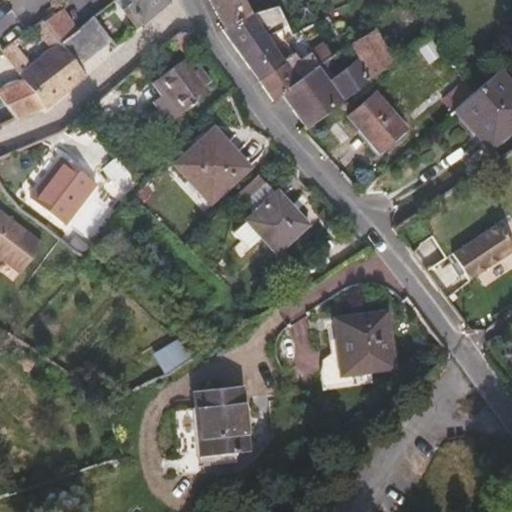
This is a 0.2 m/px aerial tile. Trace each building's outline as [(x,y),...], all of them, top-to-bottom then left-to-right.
[(129,0),(132,2),(122,10),(125,14),(121,18),(125,23),(129,19),(137,28),(142,24),(169,2),(169,0),(129,0)] [(209,0),(225,29),(252,14),(244,0),(209,0)] [(222,30),(259,81),(285,62),(283,60),(288,57),(281,47),(276,50),(266,35),(288,25),(278,5),(252,14),(225,29),(222,30)] [(70,34),(77,29),(62,8),(44,21),(60,42),(70,34)] [(112,40),(93,16),(77,29),(70,34),(89,58),(112,40)] [(44,21),(30,30),(36,38),(41,34),(53,48),(39,59),(35,54),(28,60),(20,51),(33,40),(28,32),(1,50),(23,79),(44,107),(46,110),(87,76),(78,66),(64,47),(60,42),(44,21)] [(281,93),(306,127),(343,99),(371,78),(394,60),(374,29),(350,44),(359,58),(334,77),(327,67),(334,63),(330,57),(281,93)] [(70,34),(60,42),(64,47),(78,66),(89,58),(70,34)] [(330,57),(333,55),(324,43),(300,60),(295,52),(288,57),(283,60),(285,62),(259,81),(273,100),(281,93),(330,57)] [(208,94),(182,59),(153,80),(163,93),(180,115),(208,94)] [(473,92),(455,108),(474,129),(478,125),(491,140),(511,121),(511,85),(498,70),(497,70),(473,92)] [(0,86),(0,96),(16,119),(44,107),(23,79),(6,82),(0,86)] [(443,100),(452,111),(455,108),(473,92),(466,80),(443,100)] [(180,115),(163,93),(155,99),(172,121),(180,115)] [(374,93),(348,116),(379,151),(405,128),(374,93)] [(248,167),(214,129),(176,164),(210,202),(248,167)] [(138,182),(116,156),(104,167),(125,192),(138,182)] [(96,183),(62,157),(30,199),(65,225),(96,183)] [(262,237),(276,252),(307,224),(277,191),(246,220),(262,237)] [(0,260),(1,259),(22,274),(43,245),(5,216),(0,219),(0,260)] [(262,237),(246,220),(233,232),(249,249),(262,237)] [(511,247),(497,223),(451,253),(468,281),(511,252),(511,247)] [(77,251),(86,258),(95,243),(86,237),(77,251)] [(339,378),(398,369),(389,309),(330,317),(339,378)] [(165,375),(196,356),(175,339),(152,355),(165,375)] [(248,451),(241,386),(195,391),(197,408),(174,410),(179,456),(201,454),(202,466),(236,462),(235,452),(248,451)]
